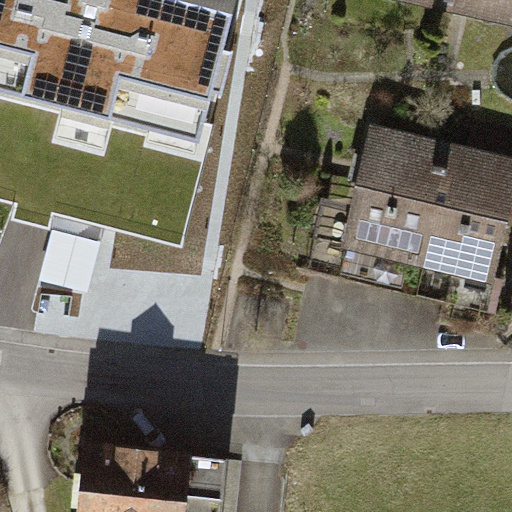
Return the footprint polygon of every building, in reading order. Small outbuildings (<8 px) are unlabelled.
[(237,0),(0,0),(0,92),(201,142),(214,91),(224,94),(234,54),(224,51),(237,0)] [(511,0),(408,0),(408,2),(511,22),(511,0)] [(449,148),(378,131),(350,247),(421,264),(449,148)] [(511,198),(511,162),(449,148),(421,264),(494,281),(511,198)] [(215,511),(220,461),(102,449),(95,511),(215,511)]
